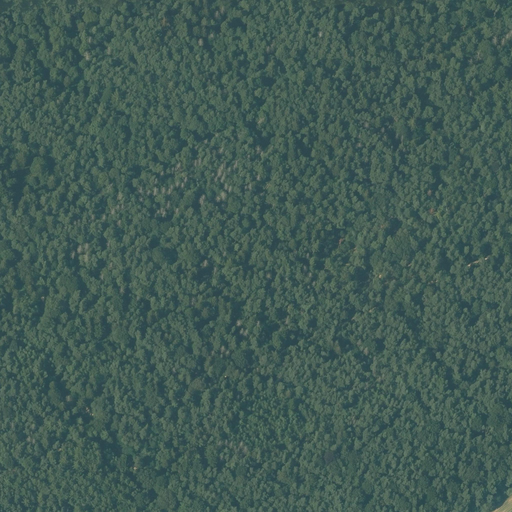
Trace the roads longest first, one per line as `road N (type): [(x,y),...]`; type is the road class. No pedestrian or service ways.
road 1 (track): [(511,245),(0,477)]
road 2 (track): [(171,511),(85,409),(41,296),(0,245)]
road 3 (track): [(253,511),(511,358)]
